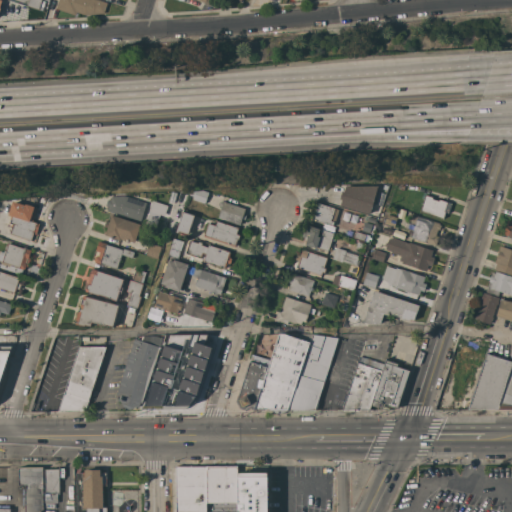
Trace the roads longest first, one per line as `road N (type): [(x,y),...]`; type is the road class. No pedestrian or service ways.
road 1 (residential): [(502,0),(0,39)]
road 2 (motorway): [(484,80),(0,105)]
road 3 (motorway): [(20,142),(472,117)]
road 4 (motorway): [(20,142),(465,139)]
road 5 (secondary): [(316,439),(0,440)]
road 6 (residential): [(281,210),(208,440)]
road 7 (residential): [(69,219),(6,440)]
road 8 (tertiary): [(511,128),(447,326)]
